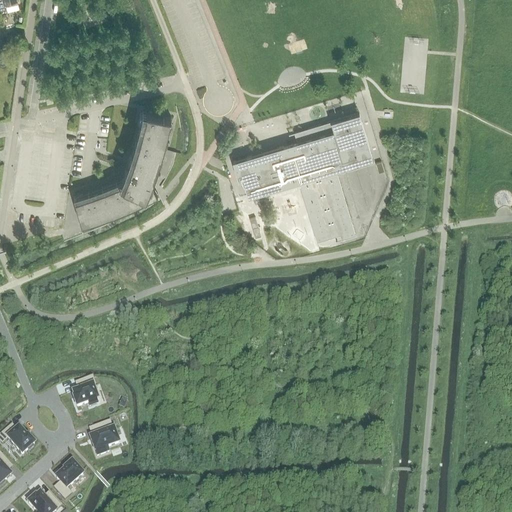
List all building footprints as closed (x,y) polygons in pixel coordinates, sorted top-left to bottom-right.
[(0,0),(0,10),(6,9),(6,6),(18,3),(16,0),(0,0)] [(74,197),(73,197),(81,224),(90,221),(97,219),(104,217),(107,216),(113,214),(121,210),(128,208),(134,205),(142,201),(150,197),(157,193),(151,182),(153,177),(154,173),(158,164),(161,155),(162,149),(163,148),(165,141),(167,133),(168,133),(169,133),(169,132),(167,132),(169,124),(171,116),(143,110),(143,111),(142,111),(142,113),(140,121),(139,125),(135,140),(131,154),(125,170),(121,179),(116,181),(102,187),(88,192),(83,193),(75,196),(74,197)] [(241,174),(242,178),(248,197),(299,182),(317,242),(339,235),(341,239),(335,240),(336,241),(355,235),(336,171),(373,160),(359,113),(288,134),(289,135),(294,133),(296,142),(232,161),(238,180),(239,180),(237,175),(241,174)] [(380,162),(375,164),(377,173),(383,171),(380,162)] [(255,238),(261,236),(255,217),(249,219),(255,238)] [(78,391),(73,393),(74,398),(73,398),(77,407),(88,403),(89,407),(97,404),(96,400),(97,400),(92,386),(95,385),(92,377),(75,384),(78,391)] [(111,421),(89,429),(92,437),(90,438),(97,457),(109,452),(107,448),(118,444),(113,430),(114,429),(111,421)] [(12,425),(0,435),(0,442),(2,444),(8,439),(22,455),(27,450),(29,452),(34,447),(32,446),(34,444),(27,437),(26,437),(18,428),(16,430),(12,425)] [(0,487),(5,483),(4,482),(11,476),(7,472),(12,467),(0,453),(0,487)] [(60,483),(54,489),(64,501),(71,494),(66,489),(82,475),(72,463),(64,470),(65,470),(56,478),(60,483)] [(35,497),(28,503),(35,511),(55,511),(56,511),(55,511),(60,507),(48,493),(43,498),(40,494),(36,498),(35,497)]
